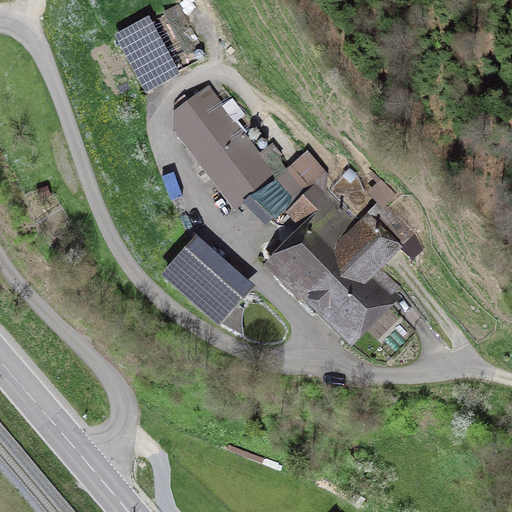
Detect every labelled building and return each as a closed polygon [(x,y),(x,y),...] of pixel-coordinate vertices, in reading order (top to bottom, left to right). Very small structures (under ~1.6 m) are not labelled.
[(179,7),(117,40),(145,90),(206,57),(179,7)] [(174,114),(174,131),(234,210),(277,178),(209,88),(174,114)] [(300,155),(293,175),(325,186),(332,166),(300,155)] [(359,225),(344,210),(343,209),(342,208),(341,207),(319,185),(290,213),(308,230),(270,269),(278,277),(286,268),(350,332),(396,286),(378,268),(397,248),(367,218),(359,225)] [(219,324),(244,296),(190,249),(165,278),(219,324)]
